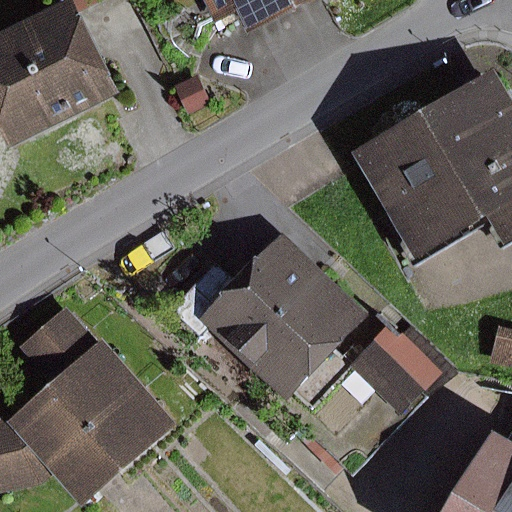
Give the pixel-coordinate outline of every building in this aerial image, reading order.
[(136,93),(90,0),(79,0),(0,38),(0,110),(19,150),(136,93)] [(338,0),(211,0),(224,26),(250,13),(263,38),(338,0)] [(511,68),(511,66),(366,145),(427,257),(506,213),(511,224),(511,68)] [(203,76),(180,86),(193,116),(216,106),(203,76)] [(380,318),(292,234),(243,286),(222,266),(180,311),(208,338),(218,327),(299,404),(380,318)] [(191,427),(116,343),(110,348),(75,309),(34,345),(68,383),(29,417),(27,414),(0,419),(0,497),(53,485),(68,472),(99,507),(191,427)] [(408,338),(395,326),(357,368),(414,418),(455,373),(411,334),(408,338)] [(511,329),(504,327),(495,365),(511,369),(511,329)] [(511,511),(511,446),(472,511),(511,511)]
